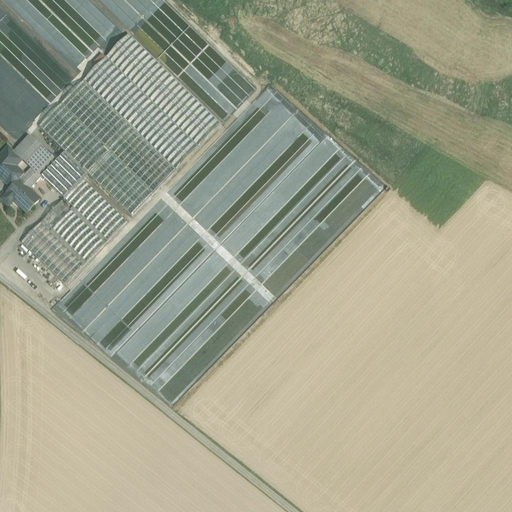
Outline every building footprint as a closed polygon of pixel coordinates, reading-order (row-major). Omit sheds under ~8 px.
[(221,126),(129,35),(106,58),(102,55),(93,65),(96,68),(84,82),(177,172),(221,126)] [(84,82),(39,128),(66,154),(132,218),(177,172),(84,82)] [(14,153),(13,154),(22,162),(27,166),(43,149),(29,137),(14,153)] [(333,197),(357,168),(323,141),(317,148),(326,155),(327,153),(333,158),(331,160),(336,164),(332,170),(339,175),(326,191),(333,197)] [(9,149),(0,158),(0,178),(7,185),(14,187),(19,181),(24,176),(15,168),(22,162),(13,154),(14,153),(9,149)] [(43,149),(27,166),(31,170),(25,177),(34,186),(42,178),(57,162),(43,149)] [(132,218),(66,154),(57,163),(57,162),(42,178),(64,200),(73,209),(71,211),(69,209),(70,207),(68,205),(66,207),(62,202),(22,244),(66,286),(132,218)] [(25,177),(20,182),(19,181),(14,187),(6,195),(7,195),(1,201),(8,208),(14,202),(27,215),(40,201),(30,191),(34,186),(25,177)] [(100,263),(97,280),(111,282),(113,270),(120,271),(121,264),(115,263),(115,265),(100,263)]
